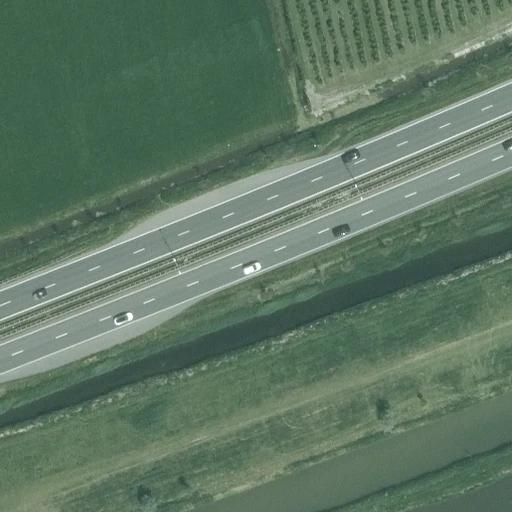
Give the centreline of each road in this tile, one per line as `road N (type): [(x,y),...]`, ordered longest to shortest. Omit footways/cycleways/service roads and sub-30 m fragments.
road 1 (trunk): [(0,361),(511,150)]
road 2 (trunk): [(511,98),(0,307)]
